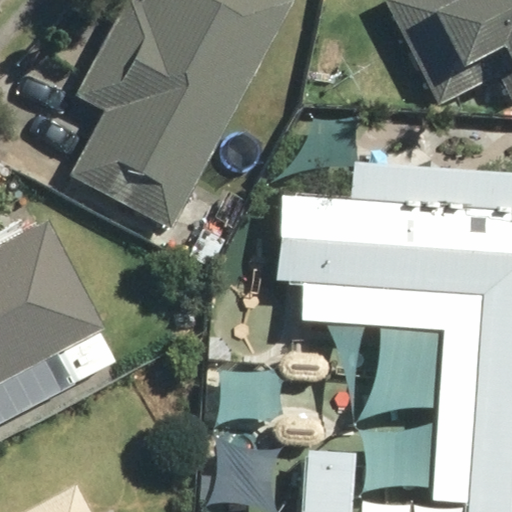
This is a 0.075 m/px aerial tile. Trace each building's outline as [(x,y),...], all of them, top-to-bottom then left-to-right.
[(57,185),(161,239),(280,10),(260,0),(133,0),(128,11),(116,5),(63,106),(91,120),(57,185)] [(511,0),(386,0),(373,7),(402,67),(420,58),(432,85),(473,66),(483,86),(511,72),(511,0)] [(292,461),(288,511),(511,511),(511,186),(337,174),(334,211),(265,206),(259,250),(259,290),(288,292),(285,332),(426,341),(415,510),(443,511),(332,511),(335,464),(292,461)] [(0,426),(106,371),(33,230),(0,247),(0,426)] [(74,511),(64,493),(28,511),(74,511)]
